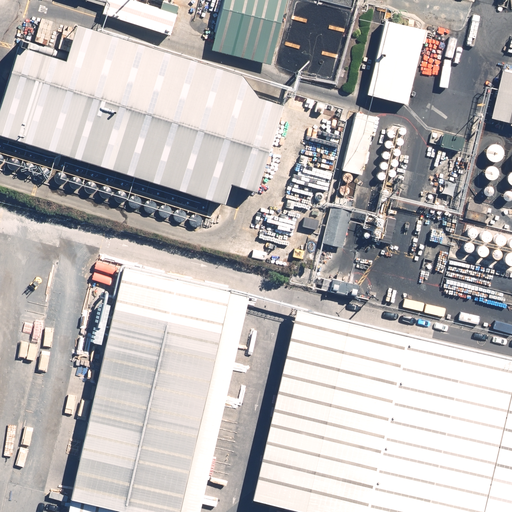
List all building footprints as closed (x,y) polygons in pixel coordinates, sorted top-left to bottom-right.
[(174,15),(128,0),(107,0),(102,16),(166,37),(174,15)] [(221,0),(209,52),(267,65),(282,0),(221,0)] [(463,0),(398,0),(396,12),(457,26),(463,0)] [(422,30),(383,21),(365,98),(404,107),(422,30)] [(239,75),(73,25),(62,61),(14,47),(0,92),(0,134),(220,201),(226,181),(254,189),(279,106),(254,99),(239,75)] [(511,73),(500,71),(489,118),(511,123),(511,73)] [(374,118),(354,113),(340,169),(361,174),(374,118)] [(408,128),(389,124),(376,178),(394,182),(408,128)] [(457,180),(463,143),(451,141),(448,163),(440,162),(437,177),(457,180)] [(491,161),(492,162),(494,162),(496,162),(498,161),(499,160),(501,159),(502,158),(503,156),(503,155),(504,153),(504,151),(504,150),(503,148),(502,146),(501,145),(500,144),(498,143),(497,142),(495,142),(493,142),(492,142),(490,143),(488,143),(487,144),(486,146),(485,147),(484,149),(484,150),(484,152),(484,154),(485,156),(485,157),(486,159),(488,160),(489,161),(491,161)] [(354,173),(344,171),(337,203),(347,205),(354,173)] [(366,211),(363,234),(373,235),(372,240),(389,243),(395,191),(379,189),(376,212),(366,211)] [(351,208),(333,204),(324,243),(341,247),(351,208)] [(319,218),(306,217),(305,227),(318,228),(319,218)] [(511,235),(467,226),(462,251),(511,261),(511,235)] [(175,511),(230,282),(122,257),(66,496),(136,511),(175,511)] [(328,511),(359,511),(401,334),(285,308),(243,492),(328,511)] [(478,511),(511,364),(511,359),(401,334),(359,511),(478,511)] [(511,511),(511,364),(478,511),(511,511)] [(132,511),(66,497),(62,511),(132,511)]
